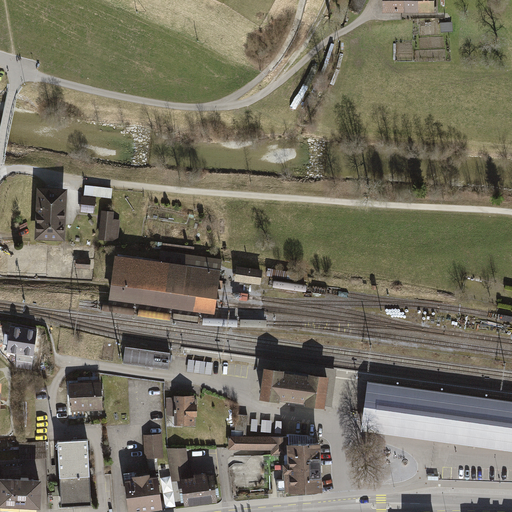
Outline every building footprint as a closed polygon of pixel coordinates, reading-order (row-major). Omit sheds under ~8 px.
[(436,0),(381,0),(382,14),(436,14),(436,0)] [(453,22),(439,24),(440,34),(454,33),(453,22)] [(112,187),(85,184),(84,194),(111,197),(112,187)] [(67,187),(38,186),(36,236),(65,237),(67,187)] [(95,197),(82,196),(80,211),(93,213),(95,197)] [(115,209),(102,208),(98,238),(118,241),(121,219),(113,219),(115,209)] [(159,260),(115,254),(109,297),(214,312),(215,303),(217,293),(222,257),(160,248),(159,260)] [(91,259),(76,258),(76,267),(90,268),(91,259)] [(262,269),(236,265),(234,280),(260,284),(262,269)] [(4,350),(17,352),(34,354),(38,326),(8,322),(4,350)] [(170,351),(125,345),(123,362),(168,368),(170,351)] [(32,368),(34,354),(17,352),(15,366),(32,368)] [(190,358),(188,369),(212,373),(214,362),(190,358)] [(327,375),(262,366),(258,396),(293,401),(323,405),(327,375)] [(69,380),(71,408),(101,406),(100,378),(69,380)] [(511,402),(367,381),(361,421),(511,442),(511,402)] [(174,396),(166,396),(167,415),(175,414),(175,422),(195,422),(195,415),(197,414),(197,401),(194,401),(194,393),(174,394),(174,396)] [(247,414),(237,413),(236,429),(232,429),(231,435),(245,434),(247,414)] [(282,431),(282,419),(265,419),(265,431),(282,431)] [(144,434),(145,457),(147,457),(148,469),(158,468),(158,456),(164,456),(162,432),(144,434)] [(282,489),(303,489),(302,465),(301,440),(286,441),(286,433),(245,434),(231,435),(228,435),(228,449),(269,447),(269,453),(286,453),(286,460),(281,460),(282,489)] [(61,505),(92,503),(88,439),(58,440),(61,505)] [(301,440),(302,465),(319,464),(319,440),(301,440)] [(44,441),(19,443),(20,459),(45,457),(44,441)] [(168,447),(171,470),(189,468),(186,446),(168,447)] [(302,465),(303,489),(320,488),(319,464),(302,465)] [(162,505),(159,474),(148,475),(148,470),(135,472),(135,468),(123,470),(127,509),(162,505)] [(185,503),(217,499),(214,471),(206,472),(206,470),(194,472),(194,474),(181,476),(185,503)] [(0,501),(40,503),(41,475),(0,472),(0,501)] [(170,476),(161,477),(165,508),(175,506),(170,476)]
